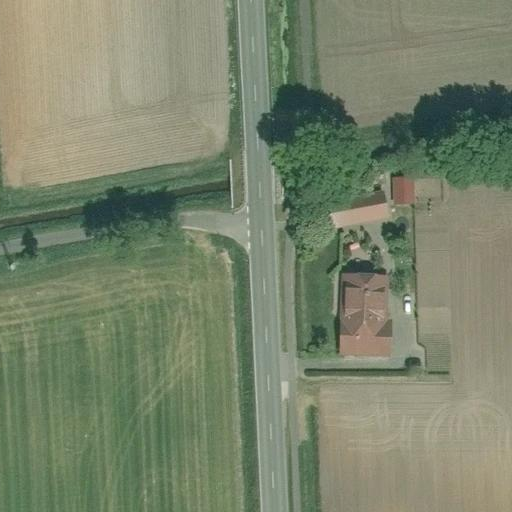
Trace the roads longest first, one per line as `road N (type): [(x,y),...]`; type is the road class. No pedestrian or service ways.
road 1 (tertiary): [(271,511),(248,0)]
road 2 (track): [(290,224),(120,224),(0,245)]
